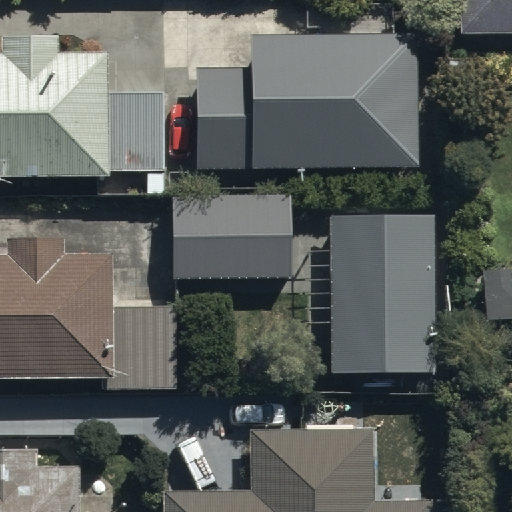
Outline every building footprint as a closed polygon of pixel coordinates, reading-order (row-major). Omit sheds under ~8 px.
[(511,0),(459,0),(460,27),(511,26),(511,0)] [(416,24),(245,25),(245,61),(192,61),(192,157),(416,156),(416,24)] [(0,164),(103,165),(103,161),(160,161),(161,87),(101,86),(101,45),(49,44),(49,26),(0,25),(0,164)] [(172,194),(172,277),(291,277),(291,194),(172,194)] [(330,214),(329,372),(428,373),(429,215),(330,214)] [(0,242),(0,366),(102,367),(102,383),(173,383),(173,299),(107,299),(107,244),(58,244),(58,227),(1,227),(1,242),(0,242)] [(159,483),(159,511),(426,511),(426,493),(367,494),(366,424),(248,426),(249,481),(159,483)] [(0,511),(110,511),(111,509),(76,509),(76,454),(33,454),(33,437),(0,436),(0,511)]
